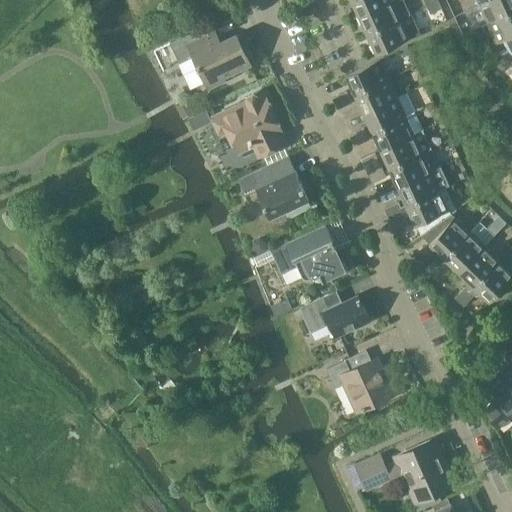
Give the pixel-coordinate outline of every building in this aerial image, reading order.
[(350,0),(358,16),(392,0),(350,0)] [(392,0),(358,16),(367,34),(409,14),(402,0),(392,0)] [(437,0),(426,5),(429,12),(440,7),(437,0)] [(511,0),(489,0),(478,5),(487,24),(511,12),(511,0)] [(503,40),(508,51),(511,47),(511,12),(487,24),(496,43),(503,40)] [(409,14),(367,34),(376,54),(419,34),(410,14),(409,14)] [(194,57),(207,84),(250,63),(238,36),(215,46),(209,33),(176,49),(183,62),(194,57)] [(510,64),(511,66),(511,47),(508,51),(501,54),(510,64)] [(354,94),(382,81),(387,79),(379,60),(346,75),(354,94)] [(354,94),(364,114),(397,99),(387,79),(382,81),(354,94)] [(348,97),(346,92),(332,99),(334,103),(348,97)] [(255,143),(261,155),(284,145),(278,132),(282,131),(265,95),(258,98),(257,95),(253,95),(248,97),(247,100),(248,103),(214,119),(220,133),(228,129),(238,150),(255,143)] [(351,103),(349,97),(348,97),(334,103),(337,109),(351,103)] [(364,114),(372,132),(405,117),(405,116),(397,99),(364,114)] [(372,132),(381,150),(423,131),(414,112),(405,116),(405,117),(372,132)] [(349,136),(352,141),(366,135),(363,129),(349,136)] [(381,150),(389,169),(432,149),(423,131),(381,150)] [(366,135),(352,141),(354,146),(368,140),(366,135)] [(389,169),(398,187),(441,167),(432,149),(389,169)] [(288,217),(311,206),(308,200),(309,199),(289,156),(239,180),(245,193),(256,188),(270,217),(285,210),(288,217)] [(367,172),(369,178),(383,172),(380,166),(367,172)] [(398,187),(406,204),(445,188),(450,186),(441,167),(398,187)] [(383,172),(369,178),(372,184),(385,177),(383,172)] [(455,211),(445,188),(406,204),(400,207),(397,202),(390,206),(395,217),(403,214),(411,214),(420,235),(451,214),(455,211)] [(395,217),(390,206),(384,209),(389,220),(395,217)] [(428,244),(444,259),(469,231),(451,214),(420,235),(421,235),(428,244)] [(272,250),(281,270),(284,271),(297,266),(305,282),(320,274),(324,281),(325,281),(324,278),(344,269),(334,248),(337,247),(326,224),(272,250)] [(444,259),(459,273),(484,245),(469,231),(444,259)] [(466,280),(466,287),(470,291),(499,260),(484,245),(459,273),(466,280)] [(425,270),(430,274),(440,263),(436,259),(425,270)] [(489,301),(511,276),(511,271),(499,260),(470,291),(466,287),(460,293),(469,301),(475,296),(480,293),(489,301)] [(440,263),(430,274),(434,278),(445,267),(440,263)] [(469,301),(460,293),(455,298),(464,307),(469,301)] [(329,324),(335,336),(370,320),(358,294),(329,308),(324,296),(300,307),(311,332),(329,324)] [(343,383),(357,411),(393,394),(376,357),(371,360),(366,350),(326,368),(335,387),(343,383)] [(511,359),(500,370),(511,382),(511,359)] [(511,382),(500,370),(481,386),(494,400),(486,407),(494,416),(491,418),(499,427),(510,418),(507,414),(511,410),(511,382)] [(367,489),(389,479),(405,471),(417,497),(450,482),(432,444),(399,459),(400,460),(386,466),(380,453),(355,465),(367,489)] [(468,511),(465,503),(461,502),(453,505),(452,503),(432,511),(468,511)]
